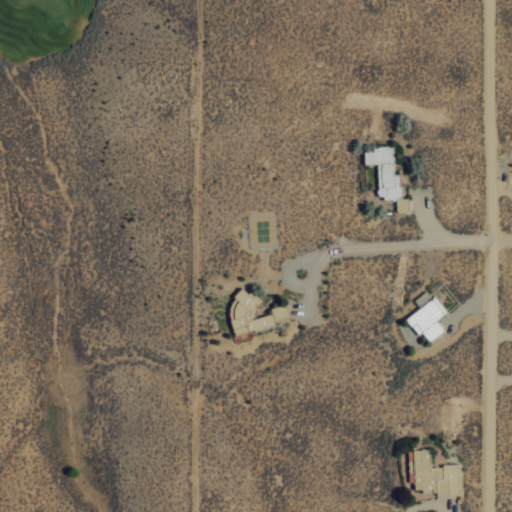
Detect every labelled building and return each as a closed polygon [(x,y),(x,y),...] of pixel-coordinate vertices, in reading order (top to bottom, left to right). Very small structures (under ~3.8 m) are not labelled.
[(376,163),(377,198),(396,197),(396,211),(408,211),(408,198),(400,198),(400,173),(394,173),(393,147),(364,147),(364,163),(376,163)] [(236,333),(289,319),(285,304),(270,308),(271,313),(259,316),(252,288),(226,295),(236,333)] [(419,306),(431,298),(426,290),(414,298),(419,306)] [(407,317),(427,343),(444,329),(436,319),(447,310),(435,295),(407,317)] [(458,493),(458,464),(431,465),(430,448),(408,449),(409,481),(414,481),(414,490),(436,490),(436,494),(458,493)]
